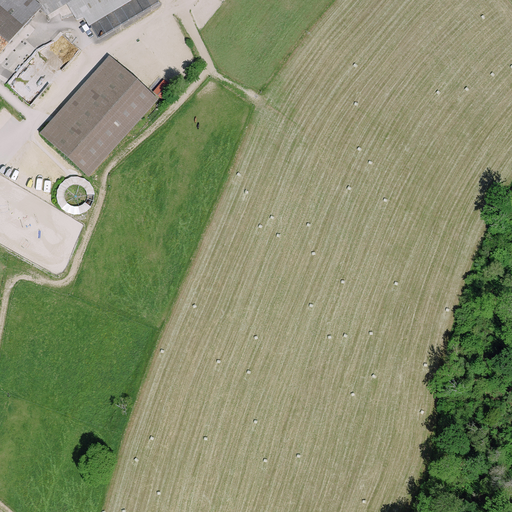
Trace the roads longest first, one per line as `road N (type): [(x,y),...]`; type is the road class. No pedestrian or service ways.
road 1 (track): [(179,0),(210,64),(206,75),(123,151),(74,271),(64,281),(23,267),(11,272),(0,351)]
road 2 (track): [(27,130),(103,46),(185,0)]
